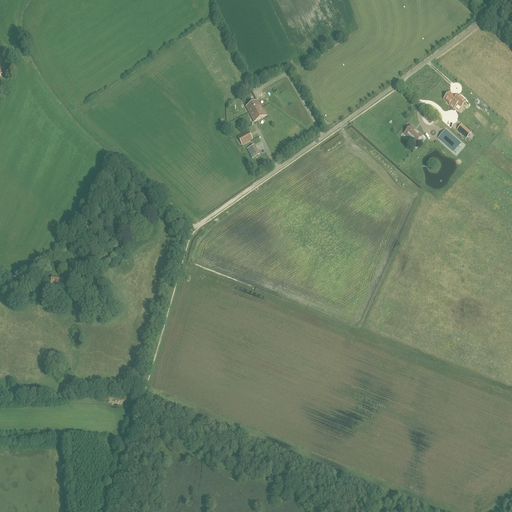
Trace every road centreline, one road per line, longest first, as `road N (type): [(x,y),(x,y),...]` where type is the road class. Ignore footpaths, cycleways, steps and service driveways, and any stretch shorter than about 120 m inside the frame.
road 1 (unclassified): [(248,189),(475,26),(497,0)]
road 2 (track): [(191,228),(107,511)]
road 3 (track): [(0,274),(45,255),(118,154),(196,225)]
